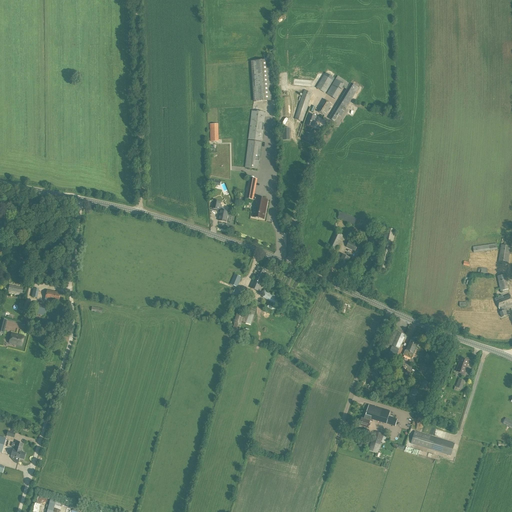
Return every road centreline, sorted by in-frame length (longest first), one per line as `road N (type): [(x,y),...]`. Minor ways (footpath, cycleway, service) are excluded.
road 1 (tertiary): [(510,358),(214,235),(81,198)]
road 2 (unclassified): [(18,511),(71,335),(81,198)]
road 3 (track): [(388,309),(312,511)]
road 4 (track): [(141,211),(133,0)]
road 5 (unknown): [(280,261),(265,127)]
